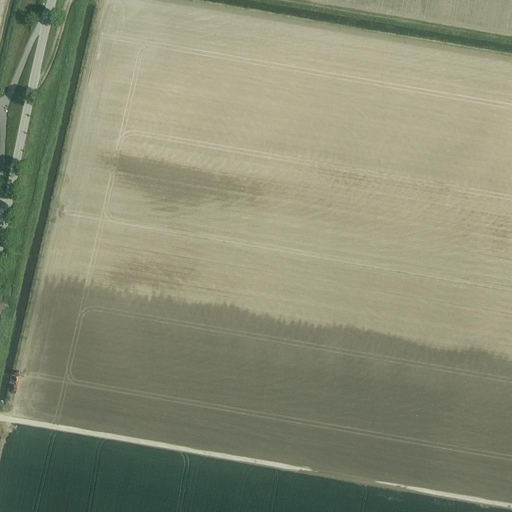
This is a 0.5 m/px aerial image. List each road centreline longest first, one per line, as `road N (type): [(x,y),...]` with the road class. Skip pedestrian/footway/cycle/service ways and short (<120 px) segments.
road 1 (track): [(511,507),(0,418)]
road 2 (unclassified): [(0,236),(51,0)]
